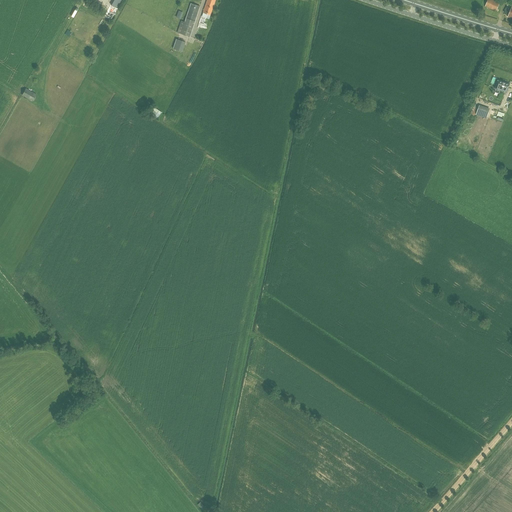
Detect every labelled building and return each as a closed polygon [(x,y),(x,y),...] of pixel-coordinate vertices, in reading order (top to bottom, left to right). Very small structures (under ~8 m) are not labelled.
[(114,0),(112,5),(118,9),(122,0),(114,0)] [(215,0),(207,0),(203,13),(211,15),(215,0)] [(500,2),(496,0),(487,0),(485,6),(496,11),(500,2)] [(177,32),(181,34),(190,37),(200,6),(191,3),(185,22),(181,20),(177,32)] [(186,42),(176,38),(173,49),(182,52),(186,42)] [(498,80),(495,89),(507,93),(510,85),(510,84),(505,83),(505,82),(503,82),(498,80)] [(33,101),(37,94),(26,88),(22,95),(33,101)] [(480,105),(476,114),(487,118),(490,108),(480,105)] [(163,116),(162,116),(163,115),(161,114),(162,112),(154,107),(150,114),(161,120),(163,116)] [(202,510),(205,507),(201,502),(197,504),(202,510)]
